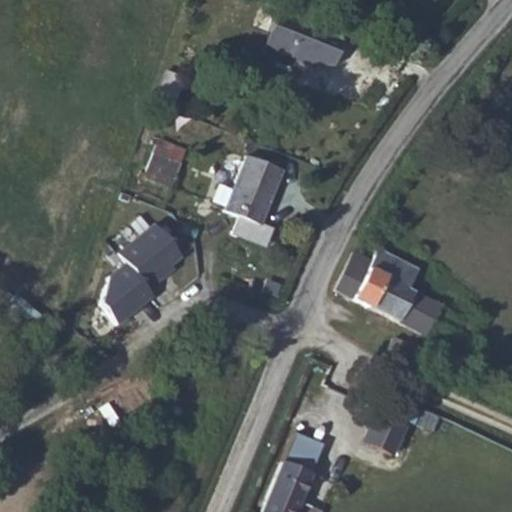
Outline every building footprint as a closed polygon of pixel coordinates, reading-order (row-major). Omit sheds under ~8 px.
[(341,43),(274,16),(261,50),(303,66),(306,58),(331,68),(341,43)] [(306,58),(303,66),(331,68),(306,58)] [(151,99),(169,107),(181,81),(162,73),(151,99)] [(181,80),(172,108),(185,112),(194,84),(181,80)] [(151,154),(178,165),(183,152),(156,141),(151,154)] [(141,178),(168,190),(178,165),(151,154),(141,178)] [(244,157),(222,212),(258,226),(280,172),(244,157)] [(168,190),(141,178),(134,196),(161,208),(168,190)] [(149,297),(145,292),(160,279),(157,275),(178,258),(151,225),(115,255),(123,265),(106,278),(97,304),(114,326),(149,297)] [(370,262),(351,253),(333,291),(423,336),(430,322),(469,342),(477,326),(406,290),(416,270),(376,250),(370,262)] [(415,350),(392,338),(386,350),(409,362),(415,350)] [(443,361),(427,353),(422,364),(438,371),(443,361)] [(287,443),(279,463),(310,475),(318,455),(287,443)] [(279,463),(258,511),(295,511),(310,475),(279,463)] [(319,511),(331,484),(310,475),(295,511),(319,511)]
